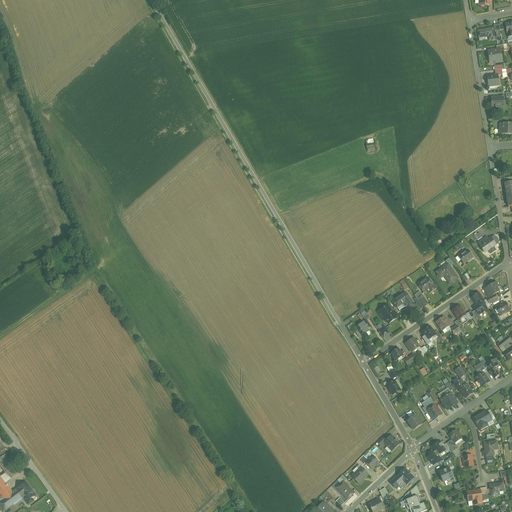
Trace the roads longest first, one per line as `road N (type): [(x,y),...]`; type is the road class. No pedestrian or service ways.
road 1 (unclassified): [(340,323),(152,0)]
road 2 (residential): [(508,265),(363,362)]
road 3 (residential): [(489,147),(470,21)]
